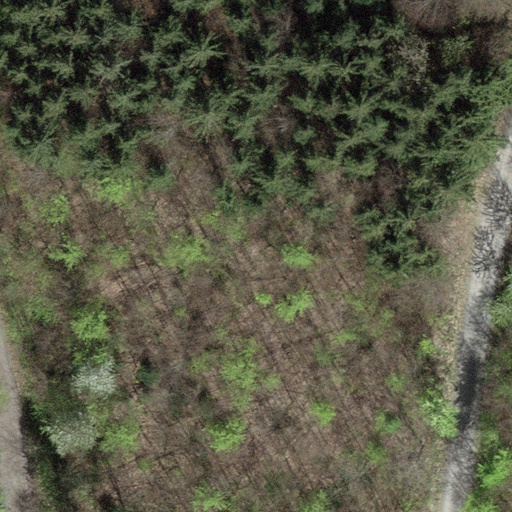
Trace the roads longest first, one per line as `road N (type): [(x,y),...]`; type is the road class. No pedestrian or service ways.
road 1 (track): [(437,511),(468,256),(511,140)]
road 2 (track): [(0,393),(25,511)]
